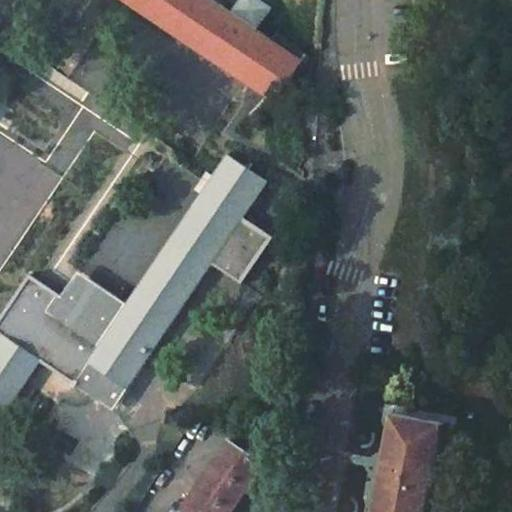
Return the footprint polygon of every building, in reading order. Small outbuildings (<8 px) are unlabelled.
[(268,95),(277,102),(300,70),(304,64),(259,33),(275,11),(257,0),(240,0),(232,10),(215,0),(127,0),(246,81),(257,88),(268,95)] [(213,177),(201,195),(126,303),(80,272),(62,297),(49,287),(38,280),(31,275),(13,302),(0,320),(0,334),(1,335),(0,336),(0,422),(42,362),(75,384),(92,394),(113,408),(121,397),(128,387),(213,265),(241,284),(272,238),(244,219),(269,183),(228,156),(213,177)] [(201,195),(213,177),(206,172),(200,180),(194,190),(201,195)] [(425,511),(443,423),(393,414),(375,511),(377,511),(425,511)] [(232,511),(265,465),(231,442),(185,509),(188,511),(232,511)]
